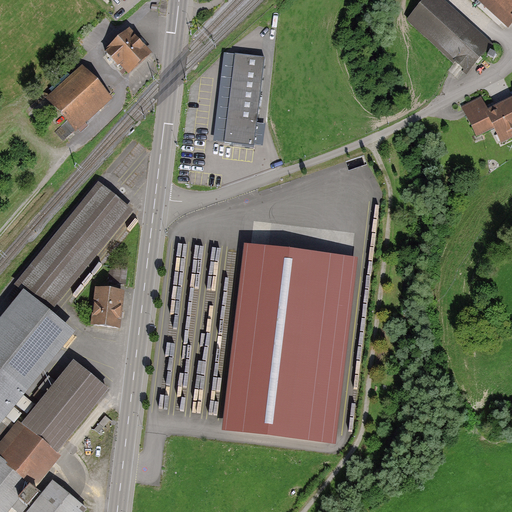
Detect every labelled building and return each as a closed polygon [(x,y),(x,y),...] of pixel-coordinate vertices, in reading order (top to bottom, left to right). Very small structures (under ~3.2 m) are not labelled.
[(489,45),(437,0),(426,0),(409,20),(467,71),(489,45)] [(511,0),(490,0),(511,18),(511,0)] [(129,80),(154,59),(130,32),(106,54),(108,56),(106,58),(118,72),(120,70),(129,80)] [(225,146),(235,58),(224,57),(214,145),(225,146)] [(265,62),(235,58),(225,146),(255,150),(255,148),(258,126),(265,62)] [(77,137),(113,104),(82,70),(46,103),(77,137)] [(511,131),(511,103),(488,115),(482,104),(464,112),(477,139),(494,131),(500,143),(511,137),(510,133),(511,131)] [(266,127),(258,126),(255,148),(263,149),(266,127)] [(8,298),(18,306),(24,298),(50,319),(133,216),(98,187),(8,298)] [(358,265),(244,251),(222,437),(336,451),(358,265)] [(125,296),(96,293),(91,331),(120,335),(125,296)] [(18,306),(0,327),(0,432),(76,341),(50,319),(24,298),(18,306)] [(0,511),(11,511),(109,396),(74,367),(0,456),(0,511)] [(86,511),(53,485),(31,511),(86,511)]
